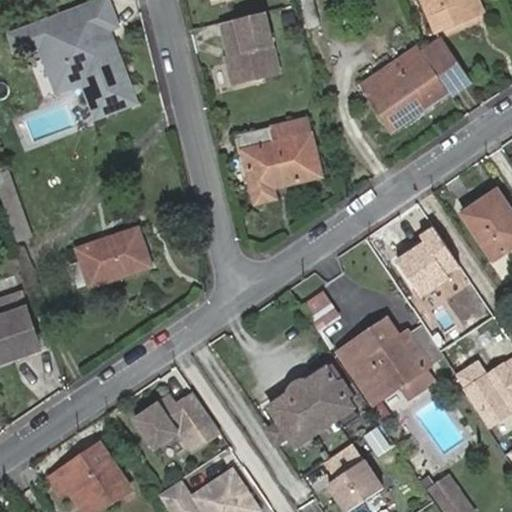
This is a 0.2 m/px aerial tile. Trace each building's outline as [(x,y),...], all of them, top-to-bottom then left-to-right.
[(41,44),(51,72),(70,66),(76,85),(81,83),(93,119),(134,104),(111,38),(106,40),(103,33),(108,32),(117,28),(107,0),(11,34),(17,52),(41,44)] [(424,0),(438,30),(474,14),(467,0),(424,0)] [(467,0),(474,14),(483,10),(478,0),(467,0)] [(265,10),(221,22),(231,61),(228,62),(233,85),(280,73),(265,10)] [(392,134),(448,94),(447,93),(424,58),(419,46),(358,87),(392,134)] [(466,80),(443,46),(424,58),(447,93),(466,80)] [(70,66),(51,72),(57,91),(76,85),(70,66)] [(272,127),(236,136),(240,151),(244,151),(255,202),(276,197),(274,187),(322,174),(308,118),(290,122),(293,137),(275,143),(272,127)] [(290,122),(272,127),(275,143),(293,137),(290,122)] [(14,170),(0,174),(0,176),(21,241),(35,236),(14,170)] [(463,213),(493,259),(511,246),(511,212),(497,191),(463,213)] [(80,250),(91,288),(154,267),(142,229),(80,250)] [(322,295),(301,309),(318,333),(338,320),(322,295)] [(40,348),(26,308),(0,316),(0,357),(10,354),(11,358),(40,348)] [(338,356),(373,404),(422,371),(432,363),(409,330),(399,338),(387,320),(338,356)] [(468,388),(491,423),(511,408),(511,358),(488,374),(479,360),(459,373),(470,388),(468,388)] [(331,366),(326,369),(336,385),(341,381),(331,366)] [(326,369),(270,407),(280,421),(267,431),(277,445),(290,436),(296,446),(341,415),(332,403),(343,395),(346,397),(350,395),(341,381),(336,385),(326,369)] [(193,425),(173,394),(136,418),(155,448),(193,425)] [(332,403),(341,415),(353,407),(346,397),(343,395),(332,403)] [(70,490),(79,484),(97,511),(98,511),(131,491),(100,444),(51,478),(62,495),(70,490)] [(334,470),(361,459),(356,448),(329,459),(334,470)] [(329,484),(349,511),(384,487),(365,459),(329,484)] [(203,511),(258,511),(262,510),(234,468),(192,496),(203,511)] [(436,495),(443,504),(460,493),(453,482),(436,495)] [(97,511),(79,484),(70,490),(85,511),(97,511)] [(473,511),(460,493),(443,504),(448,511),(473,511)]
